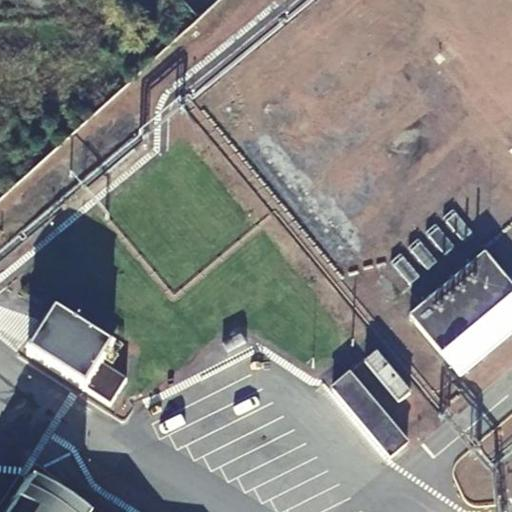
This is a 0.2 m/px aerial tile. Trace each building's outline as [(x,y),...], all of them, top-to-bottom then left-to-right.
[(38,99),(60,98),(59,87),(44,88),(43,56),(27,56),(26,11),(26,8),(25,8),(1,9),(2,58),(3,77),(3,89),(7,89),(6,104),(38,103),(38,99)] [(44,88),(59,87),(57,44),(42,44),(41,11),(26,11),(27,56),(43,56),(44,88)] [(511,279),(484,246),(414,309),(459,375),(511,329),(511,279)] [(88,374),(113,331),(60,291),(29,336),(88,374)] [(399,399),(412,389),(381,348),(366,359),(399,399)] [(409,438),(351,369),(336,382),(394,450),(409,438)] [(0,508),(0,511),(109,511),(31,460),(0,508)]
